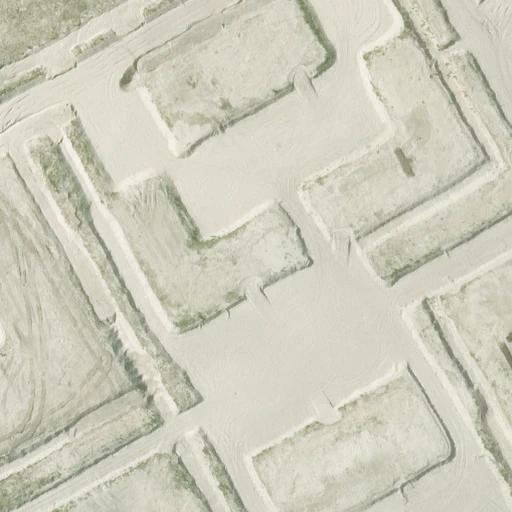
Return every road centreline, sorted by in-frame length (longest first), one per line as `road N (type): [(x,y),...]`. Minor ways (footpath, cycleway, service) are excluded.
road 1 (residential): [(172,351),(356,246),(388,302)]
road 2 (residential): [(232,0),(0,137)]
road 3 (residential): [(415,353),(229,453)]
road 4 (residential): [(41,511),(172,435)]
road 5 (residential): [(415,353),(485,482)]
road 6 (residential): [(388,302),(511,235)]
